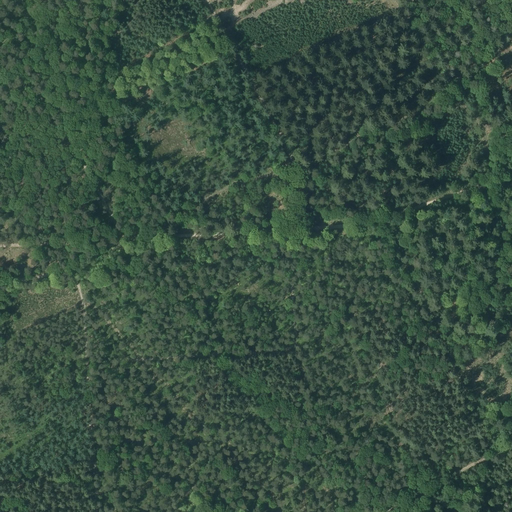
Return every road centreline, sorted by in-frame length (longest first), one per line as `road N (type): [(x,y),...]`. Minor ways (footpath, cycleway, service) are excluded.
road 1 (track): [(84,361),(295,348),(288,231)]
road 2 (track): [(388,217),(493,453)]
road 3 (track): [(119,240),(65,132),(84,55),(79,0)]
road 4 (track): [(74,267),(95,511)]
road 5 (track): [(511,175),(362,225),(288,231)]
road 6 (track): [(292,165),(204,0)]
road 7 (track): [(140,238),(209,197),(292,165)]
road 8 (track): [(288,231),(140,238)]
road 9 (track): [(119,240),(70,269),(0,285)]
